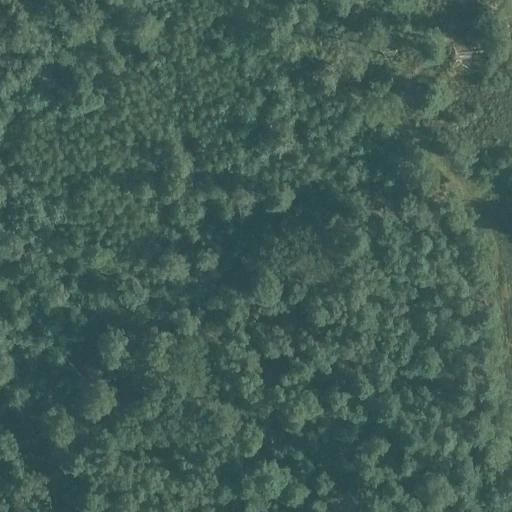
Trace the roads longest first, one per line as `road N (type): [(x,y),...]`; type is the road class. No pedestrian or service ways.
road 1 (track): [(0,488),(203,297),(482,0)]
road 2 (track): [(511,351),(495,246),(473,204),(382,105)]
